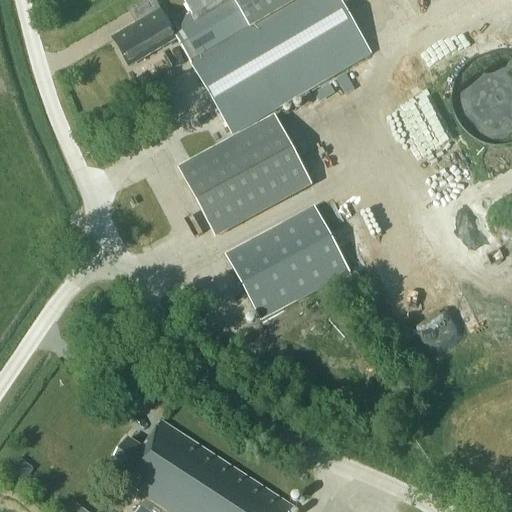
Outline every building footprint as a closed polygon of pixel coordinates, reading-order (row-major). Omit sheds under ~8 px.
[(161,12),(113,41),(117,48),(130,69),(178,41),(183,50),(224,120),(234,136),(372,55),(339,0),(296,0),(249,28),(212,50),(194,19),(183,25),(172,31),(170,27),(161,12)] [(182,0),(191,14),(170,27),(172,31),(183,25),(194,19),(212,50),(249,28),(232,0),(182,0)] [(466,128),(476,136),(489,141),(503,142),(511,139),(511,53),(505,52),(493,51),(480,55),(470,61),(461,70),(455,82),(453,94),(454,106),(458,118),(466,128)] [(279,122),(182,172),(216,238),(313,187),(279,122)] [(225,261),(260,327),(350,280),(314,214),(225,261)] [(431,328),(430,325),(449,317),(442,301),(410,313),(418,333),(431,328)] [(160,511),(291,511),(293,510),(160,423),(142,450),(128,441),(108,471),(147,496),(144,501),(160,511)] [(15,473),(29,482),(40,467),(26,457),(15,473)]
